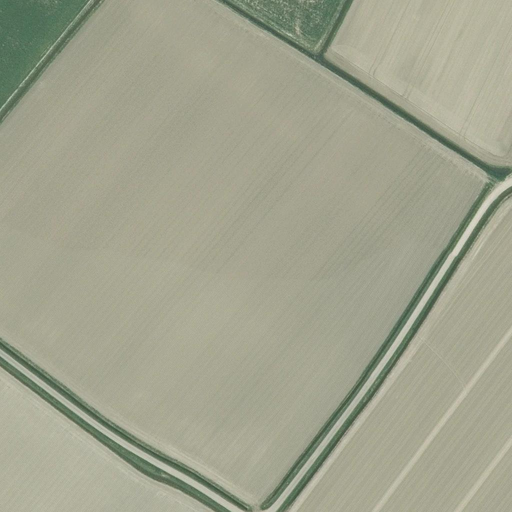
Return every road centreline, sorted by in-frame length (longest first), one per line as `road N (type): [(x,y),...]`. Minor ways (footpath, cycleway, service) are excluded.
road 1 (unclassified): [(270,511),(355,404),(498,190),(511,182)]
road 2 (unclassified): [(0,356),(234,511)]
